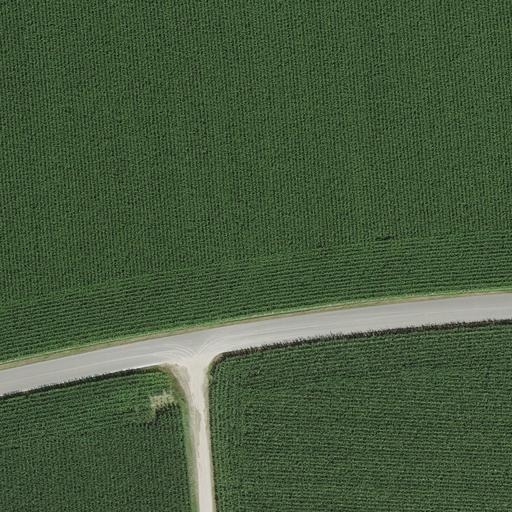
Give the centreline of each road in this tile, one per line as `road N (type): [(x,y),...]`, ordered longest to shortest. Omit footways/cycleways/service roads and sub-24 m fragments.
road 1 (unclassified): [(511,304),(197,340)]
road 2 (unclassified): [(0,382),(197,340)]
road 3 (track): [(207,511),(197,340)]
